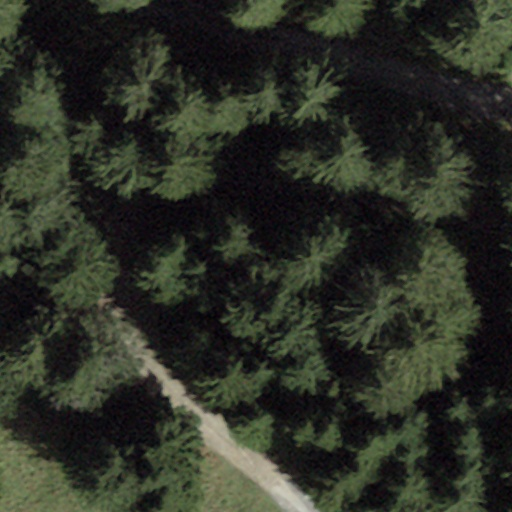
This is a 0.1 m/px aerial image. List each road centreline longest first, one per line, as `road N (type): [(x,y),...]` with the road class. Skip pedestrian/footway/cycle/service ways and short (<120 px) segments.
road 1 (track): [(79,0),(511,103)]
road 2 (track): [(511,166),(426,178),(281,147),(154,144),(110,192)]
road 3 (track): [(312,511),(194,409),(131,325),(110,192)]
